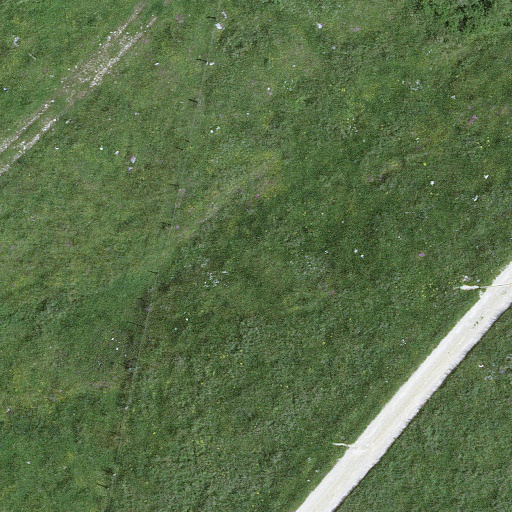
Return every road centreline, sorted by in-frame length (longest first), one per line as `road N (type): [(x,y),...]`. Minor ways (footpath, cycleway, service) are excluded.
road 1 (track): [(511,282),(305,511)]
road 2 (track): [(162,0),(0,163)]
